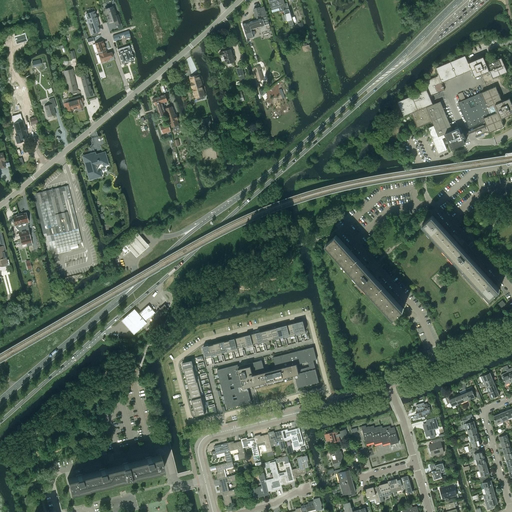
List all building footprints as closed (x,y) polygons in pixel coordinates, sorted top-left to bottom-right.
[(268,0),(272,12),(273,12),(272,10),(279,8),(280,11),(284,10),(287,20),(288,20),(290,26),(294,25),(292,19),(289,9),(287,4),(285,5),(283,0),(268,0)] [(108,12),(106,13),(110,23),(114,21),(115,25),(116,25),(121,23),(122,27),(118,14),(116,15),(115,13),(115,14),(114,11),(113,6),(107,8),(106,9),(108,12)] [(249,21),(242,23),(247,39),(254,37),(251,28),(257,26),(258,27),(269,24),(264,7),(260,8),(259,7),(254,9),(255,14),(254,15),(255,17),(256,16),(257,20),(249,22),(249,21)] [(94,11),(86,14),(87,19),(88,20),(89,19),(90,22),(88,23),(91,33),(92,33),(97,31),(98,31),(99,31),(99,30),(97,25),(99,25),(97,20),(96,17),(94,11)] [(124,35),(125,37),(130,36),(128,31),(112,36),(114,41),(119,39),(118,37),(124,35)] [(20,35),(17,35),(17,36),(14,36),(15,38),(16,42),(16,44),(19,43),(20,43),(22,42),(23,42),(25,41),(26,41),(27,41),(26,38),(26,37),(26,36),(25,36),(25,34),(25,33),(24,33),(23,34),(23,33),(21,34),(20,35)] [(101,63),(109,60),(108,58),(113,57),(111,52),(107,54),(106,52),(105,50),(105,49),(103,41),(95,43),(97,52),(98,52),(99,54),(98,54),(101,63)] [(117,49),(118,52),(122,63),(134,60),(132,54),(131,55),(130,55),(128,49),(127,46),(117,49)] [(220,52),(221,57),(224,56),(227,64),(235,62),(231,49),(220,52)] [(426,90),(397,102),(403,116),(409,114),(410,114),(411,115),(417,128),(424,125),(431,122),(431,123),(432,123),(433,123),(438,137),(444,134),(445,134),(453,131),(453,130),(452,130),(450,124),(450,123),(449,123),(443,109),(444,109),(443,108),(441,102),(440,101),(434,104),(434,103),(433,103),(432,103),(430,98),(431,98),(431,96),(445,90),(442,84),(443,82),(449,79),(449,80),(449,79),(463,73),(464,73),(470,70),(470,71),(472,71),(475,77),(487,72),(487,73),(490,75),(491,74),(493,78),(499,76),(507,72),(501,58),(488,63),(486,63),(483,57),(470,62),(468,61),(465,55),(436,68),(438,74),(437,76),(424,82),(426,88),(426,90)] [(67,92),(70,91),(67,78),(74,77),(72,69),(62,71),(67,92)] [(80,72),(81,75),(80,75),(86,97),(93,95),(87,73),(86,73),(85,71),(80,72)] [(204,95),(199,75),(190,77),(192,83),(191,83),(192,88),(193,88),(196,97),(204,95)] [(77,90),(74,77),(67,78),(70,91),(77,90)] [(481,93),(458,102),(469,128),(485,122),(486,125),(487,126),(489,133),(504,127),(501,120),(502,120),(502,119),(502,118),(511,114),(511,104),(510,98),(505,100),(505,99),(502,98),(501,98),(496,86),(481,93),(482,93),(481,93)] [(22,90),(13,93),(16,104),(26,102),(22,90)] [(72,98),(75,109),(77,108),(78,108),(83,107),(82,103),(83,102),(82,98),(80,99),(79,96),(72,98)] [(163,105),(160,96),(153,99),(159,117),(166,115),(166,112),(163,105)] [(48,117),(55,114),(53,108),(56,107),(53,98),(49,100),(50,104),(44,106),(48,117)] [(75,109),(72,98),(68,99),(69,102),(63,103),(65,108),(66,107),(67,111),(73,110),(73,109),(75,109)] [(178,125),(177,120),(178,119),(176,115),(175,115),(174,112),(172,107),(166,109),(168,114),(167,114),(172,127),(173,127),(174,128),(178,127),(177,125),(178,125)] [(36,117),(35,117),(34,113),(29,114),(30,118),(29,119),(31,125),(37,123),(36,117)] [(20,114),(12,116),(13,120),(14,123),(17,134),(18,135),(18,136),(15,137),(17,143),(23,141),(22,139),(23,138),(27,137),(26,131),(25,127),(24,127),(20,114)] [(209,118),(202,119),(204,126),(211,124),(209,118)] [(161,127),(162,133),(170,130),(168,124),(161,127)] [(453,131),(445,134),(448,141),(448,142),(451,149),(465,143),(463,139),(466,137),(465,135),(487,126),(486,125),(464,134),(463,132),(461,133),(458,128),(453,130),(453,131)] [(433,126),(428,128),(438,153),(447,149),(442,138),(445,137),(444,134),(438,137),(439,137),(438,137),(433,126)] [(89,179),(100,176),(99,171),(98,172),(97,169),(100,165),(102,164),(103,164),(108,163),(104,152),(91,156),(90,154),(83,156),(89,179)] [(36,194),(34,194),(47,251),(48,250),(50,250),(56,248),(58,253),(66,251),(70,250),(69,245),(81,242),(69,190),(68,186),(51,190),(47,191),(45,192),(36,194)] [(22,213),(19,214),(22,224),(23,231),(26,244),(27,246),(32,245),(28,230),(29,229),(28,226),(28,225),(28,224),(28,223),(28,222),(26,213),(22,214),(22,213)] [(22,224),(19,214),(16,215),(12,216),(15,226),(16,226),(16,227),(16,228),(17,228),(17,229),(19,230),(19,231),(20,232),(18,232),(22,245),(26,244),(23,231),(22,224)] [(500,290),(473,261),(474,260),(464,249),(464,250),(432,215),(422,225),(489,299),(500,290)] [(4,266),(10,265),(1,231),(0,231),(0,266),(2,267),(4,266)] [(149,246),(137,232),(124,244),(136,257),(149,246)] [(326,244),(352,273),(393,319),(403,309),(377,280),(378,280),(368,269),(368,270),(336,235),(326,244)] [(125,245),(121,249),(123,251),(122,251),(122,252),(121,252),(123,255),(125,253),(126,254),(130,250),(131,250),(126,244),(125,245)] [(158,313),(160,316),(168,309),(166,306),(164,304),(156,311),(158,313)] [(138,314),(145,322),(155,313),(148,305),(138,314)] [(147,323),(135,309),(121,320),(134,335),(147,323)] [(303,321),(297,322),(300,334),(306,333),(303,321)] [(297,322),(292,324),(295,336),(295,333),(300,332),(300,334),(297,322)] [(292,324),(287,325),(290,337),(295,336),(292,324)] [(287,325),(282,326),(284,337),(285,338),(290,337),(287,325)] [(282,326),(276,328),(279,338),(284,337),(282,326)] [(276,328),(271,329),(274,340),(279,338),(276,328)] [(271,329),(266,330),(269,342),(269,340),(273,339),(274,340),(271,329)] [(266,330),(261,332),(264,344),(269,342),(266,330)] [(261,332),(255,333),(258,344),(263,343),(264,344),(261,332)] [(255,333),(250,334),(253,346),(254,346),(253,344),(258,343),(258,344),(255,333)] [(250,334),(245,336),(248,348),(253,346),(250,334)] [(245,336),(240,337),(242,347),(247,345),(248,348),(245,336)] [(235,338),(229,340),(232,352),(238,350),(235,338)] [(229,340),(224,341),(227,353),(232,352),(229,340)] [(224,341),(219,342),(222,354),(222,353),(227,352),(227,353),(224,341)] [(219,342),(214,344),(217,356),(222,354),(219,342)] [(214,344),(208,345),(211,357),(217,356),(214,344)] [(208,345),(203,347),(206,358),(211,357),(208,345)] [(237,364),(217,370),(221,383),(223,391),(227,408),(251,401),(249,393),(247,387),(255,385),(255,386),(272,381),(280,379),(288,377),(291,376),(291,375),(294,374),(295,375),(297,386),(298,387),(298,386),(300,386),(303,385),(303,386),(304,386),(303,385),(306,384),(307,385),(307,384),(310,384),(310,383),(313,383),(316,382),(318,381),(318,382),(319,382),(314,364),(313,365),(312,361),(313,360),(316,359),(313,347),(273,357),(276,369),(265,372),(262,360),(249,363),(238,366),(237,364)] [(196,365),(184,368),(185,374),(197,371),(196,365)] [(197,371),(185,374),(186,379),(198,376),(196,376),(195,371),(197,371)] [(483,382),(484,382),(493,378),(491,372),(485,374),(485,373),(482,375),(482,376),(480,376),(483,382)] [(506,384),(511,382),(507,372),(501,375),(503,380),(504,380),(506,384)] [(198,376),(186,379),(188,384),(200,381),(198,376)] [(493,380),(494,380),(493,378),(484,382),(486,387),(495,384),(493,380)] [(200,381),(188,384),(189,389),(201,386),(200,381)] [(489,393),(498,389),(497,387),(496,387),(495,384),(486,387),(489,393)] [(201,386),(189,389),(190,395),(202,391),(201,386)] [(465,389),(469,399),(475,397),(473,393),(474,392),(472,387),(465,389)] [(455,396),(458,404),(469,399),(465,389),(462,391),(460,392),(460,393),(455,396)] [(498,389),(489,393),(491,399),(491,398),(492,399),(495,398),(495,397),(499,395),(498,391),(499,391),(498,389)] [(202,391),(190,395),(192,400),(204,397),(204,396),(201,397),(200,392),(202,392),(202,391)] [(458,404),(455,396),(449,398),(448,396),(445,398),(447,404),(450,402),(452,407),(458,404)] [(204,397),(192,400),(193,405),(205,402),(204,397)] [(205,402),(193,405),(194,410),(206,407),(205,402)] [(423,415),(431,413),(429,404),(428,405),(427,403),(424,404),(424,403),(421,404),(421,403),(418,404),(416,405),(417,407),(416,408),(417,408),(418,410),(417,410),(418,412),(415,413),(417,418),(423,416),(423,415)] [(206,407),(194,410),(196,416),(208,413),(206,407)] [(499,413),(503,422),(502,421),(508,419),(505,411),(499,413)] [(503,422),(499,413),(493,416),(495,419),(494,420),(496,425),(503,422)] [(467,430),(476,428),(474,421),(472,414),(466,416),(467,420),(463,421),(466,431),(467,430)] [(427,423),(423,425),(424,429),(424,432),(425,431),(426,436),(430,435),(431,438),(435,437),(434,434),(433,429),(438,428),(435,418),(434,418),(428,420),(427,420),(427,423)] [(390,442),(391,445),(399,442),(394,427),(391,428),(390,426),(382,428),(382,426),(374,428),(374,425),(366,428),(365,425),(361,426),(366,444),(374,442),(374,444),(382,442),(383,445),(390,442)] [(284,439),(292,437),(294,447),(300,446),(297,436),(301,435),(299,428),(295,429),(288,431),(287,429),(282,431),(284,439)] [(469,436),(477,434),(476,428),(467,430),(469,436)] [(338,445),(341,444),(339,437),(347,435),(346,429),(337,431),(325,435),(326,441),(331,440),(331,442),(337,441),(338,445)] [(268,432),(268,434),(270,441),(278,439),(280,449),(286,448),(284,439),(282,431),(282,430),(274,432),(274,431),(268,432)] [(499,437),(500,443),(508,440),(507,435),(508,434),(507,431),(505,432),(502,433),(498,434),(499,437)] [(260,434),(254,436),(255,437),(257,446),(265,444),(268,456),(274,455),(270,441),(268,434),(261,436),(260,434)] [(471,442),(479,439),(477,434),(469,436),(471,442)] [(241,439),(241,441),(243,448),(251,446),(254,456),(259,454),(257,446),(255,437),(247,439),(247,438),(241,439)] [(429,448),(429,449),(430,453),(431,453),(432,456),(444,452),(441,442),(443,441),(442,438),(435,440),(436,443),(433,444),(429,445),(430,448),(429,448)] [(467,446),(464,447),(465,452),(469,451),(469,452),(471,451),(479,449),(478,446),(481,445),(479,439),(471,442),(469,442),(470,446),(467,446)] [(510,446),(508,440),(500,443),(502,448),(510,446)] [(230,451),(238,449),(240,459),(246,458),(243,448),(241,441),(234,443),(233,441),(227,442),(228,444),(230,451)] [(224,452),(227,462),(227,463),(232,461),(230,451),(228,444),(227,442),(223,443),(224,445),(220,446),(220,444),(214,446),(215,451),(211,452),(213,459),(217,458),(216,454),(224,452)] [(511,452),(510,446),(502,448),(504,454),(511,452)] [(334,467),(342,465),(341,462),(344,461),(340,447),(329,451),(330,455),(335,454),(336,459),(332,460),(334,467)] [(479,449),(471,451),(473,460),(476,459),(484,457),(483,451),(480,452),(479,449)] [(146,459),(137,461),(140,474),(163,468),(164,468),(160,455),(152,457),(152,456),(146,458),(146,459)] [(299,467),(292,469),(291,469),(294,478),(299,477),(299,475),(307,473),(305,468),(309,467),(307,461),(308,461),(307,455),(303,456),(302,456),(297,457),(299,467)] [(477,465),(486,463),(484,457),(476,459),(477,465)] [(140,474),(137,461),(129,463),(129,462),(122,464),(123,465),(114,467),(117,480),(140,474)] [(217,479),(219,479),(226,477),(224,469),(234,467),(233,461),(232,461),(227,463),(227,462),(215,465),(217,473),(216,473),(217,479)] [(294,480),(294,478),(291,469),(292,469),(290,462),(284,464),(287,474),(279,476),(281,485),(287,483),(287,482),(294,480)] [(431,472),(434,480),(443,477),(441,472),(446,471),(444,463),(430,466),(431,470),(436,469),(436,470),(431,472)] [(479,471),(488,468),(486,463),(477,465),(479,471)] [(99,470),(91,473),(94,486),(117,480),(114,467),(106,469),(106,468),(99,469),(99,470)] [(338,473),(341,484),(352,481),(349,470),(345,471),(345,468),(334,471),(335,474),(338,473)] [(480,480),(488,478),(487,475),(489,474),(488,468),(479,471),(481,477),(479,477),(480,480)] [(282,486),(281,485),(279,476),(277,469),(272,470),(274,481),(266,483),(269,491),(274,490),(274,488),(282,486)] [(266,483),(264,472),(258,474),(262,487),(250,490),(252,499),(262,496),(261,495),(269,493),(269,491),(266,483)] [(94,486),(91,473),(83,475),(83,474),(76,475),(76,476),(68,479),(68,478),(67,478),(70,492),(71,492),(94,486)] [(221,493),(222,492),(229,490),(227,483),(237,480),(236,474),(226,477),(219,479),(221,486),(219,487),(221,493)] [(408,476),(400,478),(403,489),(403,488),(404,491),(407,490),(407,493),(408,493),(412,491),(412,492),(413,492),(408,476)] [(400,478),(388,481),(388,483),(389,483),(390,489),(391,493),(403,490),(404,491),(403,488),(403,489),(400,478)] [(484,488),(493,486),(491,480),(488,481),(488,478),(480,480),(481,483),(482,483),(484,488)] [(355,492),(352,481),(341,484),(344,495),(341,496),(342,499),(353,496),(352,493),(355,492)] [(443,499),(457,495),(454,485),(457,484),(456,481),(450,483),(450,485),(440,488),(443,499)] [(389,483),(388,483),(376,487),(381,502),(384,501),(383,497),(392,494),(392,495),(392,494),(391,493),(390,489),(389,483)] [(486,494),(494,492),(493,486),(484,488),(486,494)] [(377,503),(381,502),(376,487),(365,490),(368,501),(375,499),(377,503)] [(239,488),(229,490),(222,492),(224,500),(222,500),(224,506),(233,504),(230,496),(241,493),(239,488)] [(486,494),(483,495),(484,501),(485,501),(487,500),(496,498),(494,492),(486,494)] [(308,504),(301,506),(301,507),(302,511),(308,511),(316,509),(316,511),(322,510),(321,506),(322,506),(321,501),(320,497),(313,499),(313,501),(308,502),(308,504)] [(487,500),(485,501),(487,510),(494,508),(493,505),(498,503),(496,498),(487,500)] [(458,505),(456,501),(444,504),(446,511),(443,511),(457,511),(455,506),(458,505)] [(345,511),(352,511),(353,511),(350,502),(343,504),(345,511)]
